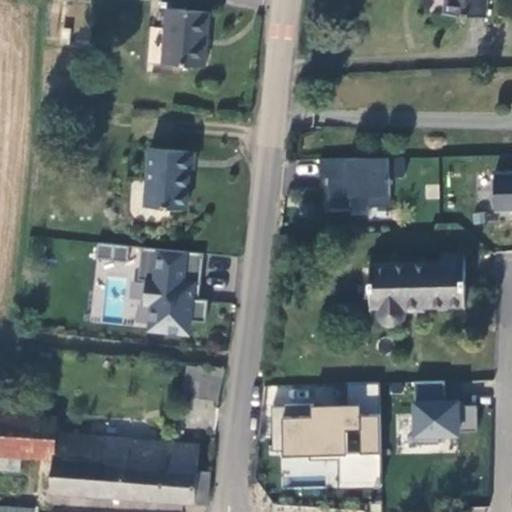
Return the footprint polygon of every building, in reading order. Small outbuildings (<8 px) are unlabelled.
[(448,0),(447,13),(485,17),(486,0),(448,0)] [(169,8),(164,63),(208,67),(214,13),(169,8)] [(151,150),(147,206),(190,209),(193,168),(200,169),(201,153),(151,150)] [(400,158),(315,159),(316,178),(325,178),(326,208),(347,208),(347,197),(365,196),(365,207),(387,207),(386,178),(401,178),(400,158)] [(511,173),(494,174),(496,212),(511,211),(511,173)] [(128,261),(130,246),(97,243),(96,257),(128,261)] [(198,300),(203,254),(142,248),(138,279),(145,280),(143,304),(153,305),(150,329),(188,333),(190,321),(205,322),(208,301),(198,300)] [(402,305),(464,306),(465,256),(442,256),(442,263),(369,261),(368,304),(373,304),(373,308),(374,312),(376,315),(378,318),(381,320),(385,321),(389,321),(392,320),(396,319),(398,316),(400,313),(402,310),(402,305)] [(184,396),(186,397),(216,403),(223,370),(208,367),(206,379),(192,375),(188,375),(184,396)] [(444,384),(414,385),(416,448),(439,447),(439,438),(459,438),(458,435),(477,434),(477,408),(458,409),(457,404),(445,404),(444,384)] [(382,486),(379,386),(346,387),(347,404),(311,405),(311,408),(269,409),(270,454),(282,454),(282,461),(310,460),(310,464),(337,464),(338,487),(382,486)] [(60,419),(0,413),(0,452),(57,457),(59,432),(60,419)] [(205,502),(208,470),(197,469),(199,443),(59,432),(57,457),(55,490),(205,502)]
